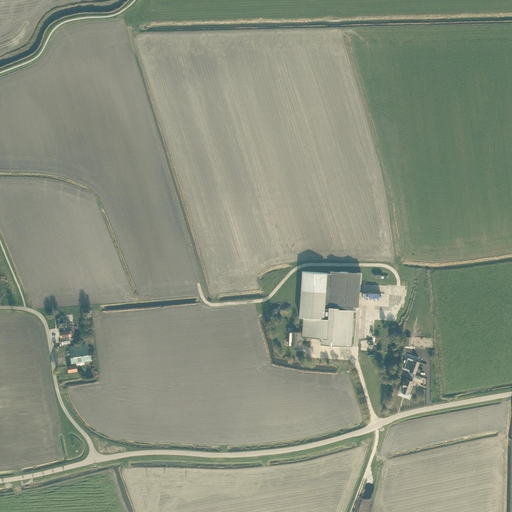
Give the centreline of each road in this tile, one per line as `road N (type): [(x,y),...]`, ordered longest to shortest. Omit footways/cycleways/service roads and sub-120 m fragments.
road 1 (tertiary): [(95,460),(288,450),(414,411),(511,394)]
road 2 (track): [(354,353),(358,311),(396,310),(398,281),(387,266),(305,265),(260,300),(210,304),(198,284)]
road 3 (unclassified): [(95,460),(59,397),(38,314)]
